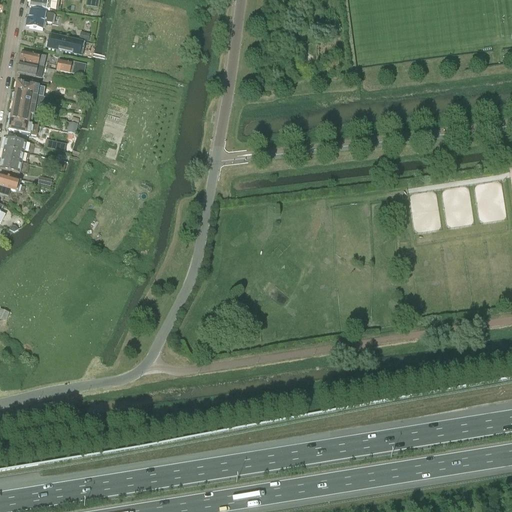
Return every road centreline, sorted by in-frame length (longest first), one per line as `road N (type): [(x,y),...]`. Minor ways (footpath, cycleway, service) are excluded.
road 1 (tertiary): [(0,404),(125,377),(147,359),(192,274),(242,0)]
road 2 (motorway): [(511,420),(0,503)]
road 3 (motorway): [(159,511),(511,455)]
